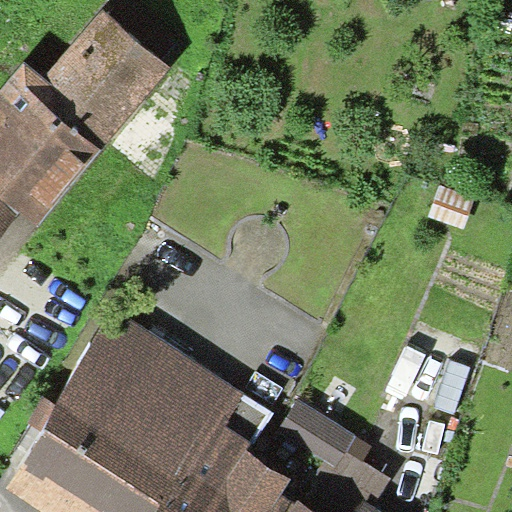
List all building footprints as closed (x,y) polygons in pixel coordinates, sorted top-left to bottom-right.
[(126,0),(121,0),(109,14),(163,59),(177,43),(126,0)] [(102,8),(35,88),(104,145),(171,66),(163,59),(109,14),(102,8)] [(0,230),(19,208),(38,224),(104,145),(35,88),(14,70),(0,86),(0,230)] [(441,183),(429,215),(465,228),(476,195),(441,183)] [(9,487),(46,511),(147,511),(225,380),(114,308),(9,487)] [(322,511),(298,496),(296,500),(282,491),(292,474),(251,450),(277,411),(225,380),(147,511),(322,511)] [(279,432),(336,467),(356,434),(300,399),(279,432)] [(385,511),(367,499),(358,511),(385,511)]
